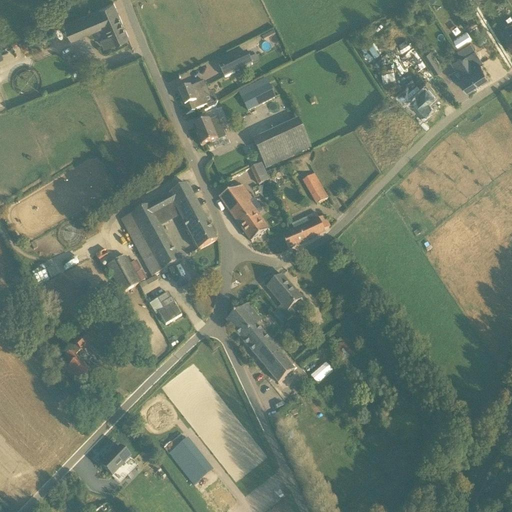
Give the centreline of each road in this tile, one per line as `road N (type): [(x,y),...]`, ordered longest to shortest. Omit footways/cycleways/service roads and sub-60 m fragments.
road 1 (unclassified): [(278,266),(317,243),(471,102),(511,77)]
road 2 (unclassified): [(215,322),(26,511)]
road 3 (unclassified): [(125,0),(227,238)]
road 4 (unclassified): [(302,511),(215,322)]
